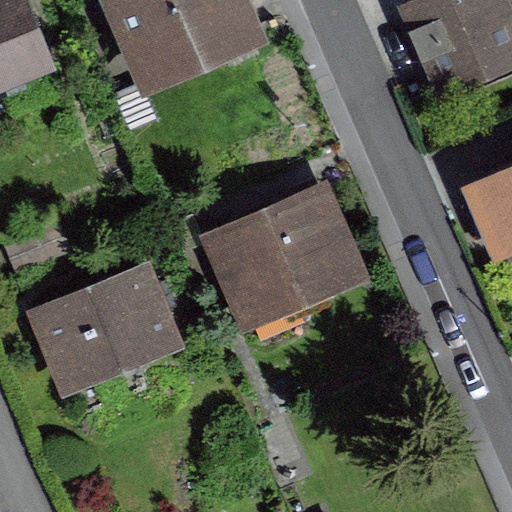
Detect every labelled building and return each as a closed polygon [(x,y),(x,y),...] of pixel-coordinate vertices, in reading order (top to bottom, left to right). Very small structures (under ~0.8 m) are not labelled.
[(26,0),(2,0),(0,1),(0,100),(58,78),(26,0)] [(250,0),(119,0),(110,4),(154,105),(273,54),(250,0)] [(511,16),(504,0),(445,0),(406,19),(448,107),(511,76),(511,16)] [(511,176),(476,192),(506,263),(511,260),(511,176)] [(327,189),(204,242),(247,343),(371,290),(327,189)] [(153,267),(31,318),(65,400),(187,349),(153,267)]
